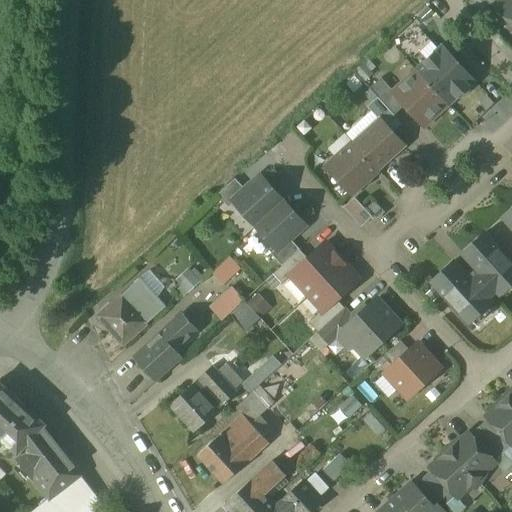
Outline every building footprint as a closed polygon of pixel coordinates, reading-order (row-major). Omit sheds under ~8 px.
[(511,0),(503,0),(495,7),(511,25),(511,0)] [(433,87),(458,64),(442,47),(417,70),(433,87)] [(458,64),(433,87),(448,104),(474,81),(458,64)] [(394,92),(393,92),(405,106),(424,126),(448,104),(433,87),(417,70),(394,92)] [(394,92),(381,78),(370,89),(378,98),(394,116),(405,106),(393,92),(394,92)] [(394,116),(378,98),(367,107),(380,120),(392,133),(402,124),(394,116)] [(380,120),(354,143),(378,170),(379,169),(378,169),(404,145),(392,133),(380,120)] [(354,143),(327,168),(351,194),(370,176),(376,169),(378,171),(378,170),(354,143)] [(246,191),(234,202),(235,203),(256,226),(282,201),(261,178),(246,191)] [(235,179),(218,195),(229,208),(235,203),(234,202),(246,191),(235,179)] [(357,195),(346,205),(363,224),(374,214),(357,195)] [(282,201),(256,226),(277,249),(289,238),(304,225),(282,201)] [(511,208),(503,217),(511,227),(511,208)] [(511,258),(511,227),(503,217),(485,233),(509,261),(511,258)] [(511,263),(509,261),(485,233),(463,254),(473,265),(473,266),(465,274),(465,273),(464,274),(454,262),(432,282),(469,323),(491,303),(487,299),(487,298),(496,291),(500,295),(511,284),(511,263)] [(289,238),(277,249),(271,254),(282,266),(300,250),(289,238)] [(308,259),(290,275),(291,276),(309,296),(344,263),(325,243),(308,259)] [(282,266),(273,274),(282,284),(291,276),(290,275),(308,259),(300,250),(282,266)] [(229,257),(212,274),(223,286),(241,269),(229,257)] [(199,276),(188,263),(178,271),(189,284),(199,276)] [(344,263),(309,296),(323,311),(323,312),(337,300),(359,279),(344,263)] [(140,280),(122,296),(99,317),(123,344),(147,324),(165,308),(140,280)] [(232,287),(209,308),(222,321),(244,301),(232,287)] [(355,319),(341,331),(342,333),(365,357),(400,325),(377,299),(355,319)] [(337,300),(323,312),(323,311),(309,323),(318,332),(345,308),(337,300)] [(246,303),(231,317),(245,333),(260,318),(246,303)] [(345,308),(318,332),(329,345),(342,333),(341,331),(355,319),(345,308)] [(182,313),(134,357),(156,381),(182,358),(175,350),(197,330),(182,313)] [(401,341),(383,357),(391,366),(409,350),(401,341)] [(391,366),(384,373),(408,399),(441,370),(427,354),(427,355),(416,343),(409,350),(391,366)] [(273,357),(263,366),(271,375),(281,365),(273,357)] [(212,366),(170,406),(195,433),(217,412),(217,411),(225,404),(226,405),(228,404),(227,402),(237,393),(212,366)] [(263,366),(251,378),(259,386),(271,375),(263,366)] [(287,372),(282,368),(276,373),(281,378),(287,372)] [(251,378),(244,385),(252,394),(260,387),(259,386),(251,378)] [(44,425),(0,383),(0,438),(17,454),(18,454),(42,427),(44,425)] [(252,394),(236,408),(242,415),(242,414),(251,424),(275,403),(261,387),(260,387),(252,394)] [(511,406),(505,399),(486,416),(488,419),(511,445),(511,406)] [(242,415),(197,456),(223,484),(268,443),(251,424),(242,414),(242,415)] [(511,445),(488,419),(479,427),(503,453),(511,445)] [(80,476),(42,427),(18,454),(24,455),(25,453),(31,460),(26,464),(51,497),(52,498),(80,476)] [(503,453),(479,427),(470,435),(494,461),(503,453)] [(470,435),(468,433),(449,450),(477,481),(496,464),(494,461),(470,435)] [(313,448),(301,458),(304,461),(296,467),(300,473),(320,455),(313,448)] [(477,481),(449,450),(429,467),(432,470),(456,496),(458,499),(477,481)] [(333,477),(350,461),(340,451),(324,467),(333,477)] [(250,482),(226,504),(226,503),(224,505),(225,506),(226,506),(231,511),(257,511),(270,501),(270,500),(264,494),(285,475),(273,461),(252,480),(251,480),(250,481),(250,482)] [(456,496),(432,470),(423,478),(447,504),(456,496)] [(80,476),(52,498),(51,497),(32,511),(94,511),(102,504),(80,476)] [(270,501),(257,511),(309,511),(321,501),(304,483),(294,492),(289,493),(275,505),(270,500),(270,501)] [(437,511),(438,511),(412,484),(394,500),(405,511),(437,511)] [(405,511),(394,500),(380,511),(405,511)]
